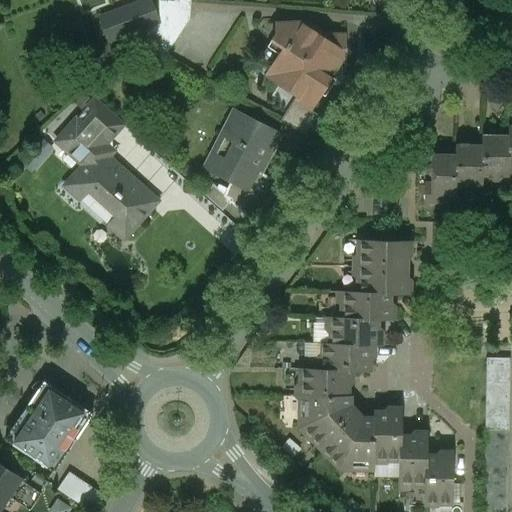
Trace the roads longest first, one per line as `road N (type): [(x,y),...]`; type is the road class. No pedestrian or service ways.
road 1 (residential): [(436,79),(368,139),(196,384)]
road 2 (residential): [(470,511),(470,439),(423,389),(426,257),(511,258)]
road 3 (tertiary): [(147,392),(0,259)]
